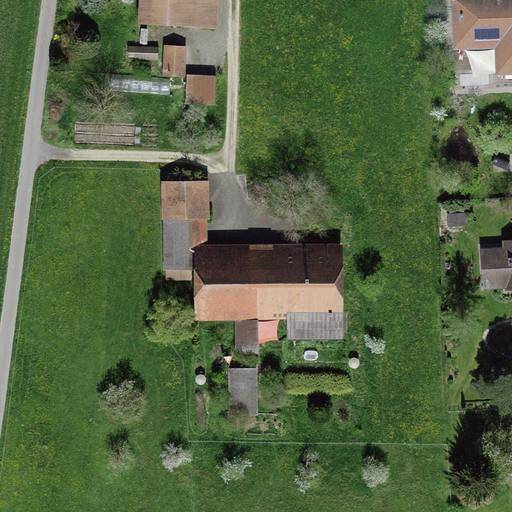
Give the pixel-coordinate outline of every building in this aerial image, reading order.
[(145,0),(145,15),(188,18),(187,25),(213,26),(214,0),(145,0)] [(480,0),(456,0),(458,44),(468,43),(468,53),(500,52),(500,69),(511,68),(511,10),(481,11),(480,0)] [(182,53),(167,53),(166,73),(181,74),(182,53)] [(216,79),(184,79),(184,111),(215,111),(216,79)] [(333,334),(332,258),(203,259),(203,182),(166,182),(167,277),(188,277),(189,264),(200,264),(201,306),(292,306),(292,335),(333,334)] [(511,241),(507,242),(508,264),(484,266),(485,285),(511,283),(511,241)] [(254,319),(236,319),(237,351),(254,350),(254,319)] [(254,372),(232,372),(232,412),(254,412),(254,372)]
